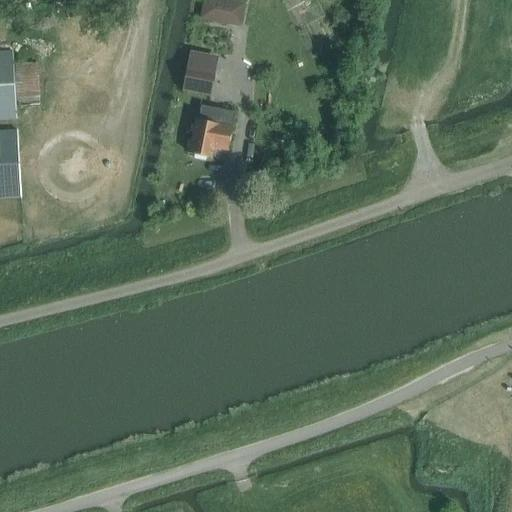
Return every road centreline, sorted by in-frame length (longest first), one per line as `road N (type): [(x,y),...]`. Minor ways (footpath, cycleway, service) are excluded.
road 1 (unclassified): [(0,325),(185,277),(511,164)]
road 2 (unclassified): [(56,511),(343,424),(511,346)]
